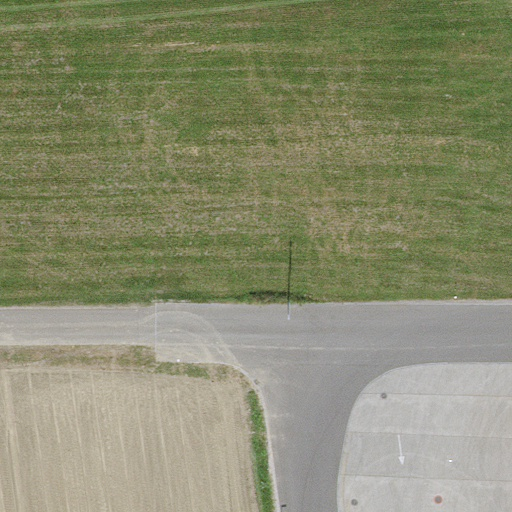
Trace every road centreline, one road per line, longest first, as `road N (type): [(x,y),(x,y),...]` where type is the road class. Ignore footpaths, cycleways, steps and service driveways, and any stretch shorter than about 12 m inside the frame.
road 1 (residential): [(289,329),(511,331)]
road 2 (residential): [(315,511),(289,329)]
road 3 (unclassified): [(0,328),(175,328)]
